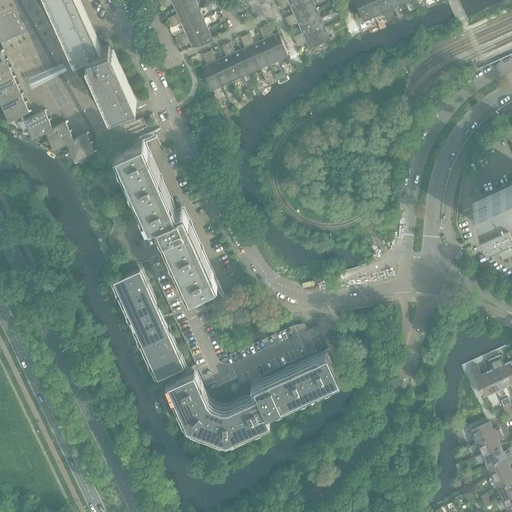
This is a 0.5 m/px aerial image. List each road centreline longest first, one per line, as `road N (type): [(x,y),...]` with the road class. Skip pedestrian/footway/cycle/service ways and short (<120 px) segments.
road 1 (residential): [(303,294),(259,268),(113,0)]
road 2 (secondary): [(137,511),(0,224)]
road 3 (residential): [(511,64),(457,94),(433,128),(416,167),(404,254)]
road 4 (secondary): [(0,302),(100,511)]
road 5 (residential): [(428,254),(437,171),(453,137),(511,88)]
